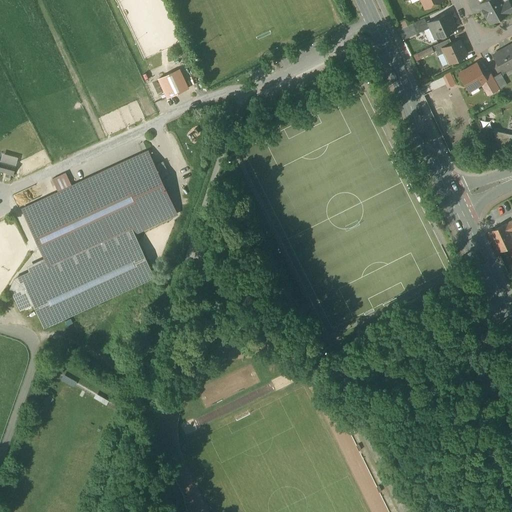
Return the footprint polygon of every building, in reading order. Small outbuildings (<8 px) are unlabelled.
[(421,0),(426,8),(443,1),(442,0),(421,0)] [(487,0),(480,5),(490,23),(511,11),(511,8),(508,1),(503,4),(500,0),(487,0)] [(449,14),(429,23),(431,27),(424,30),(429,41),(456,29),(449,14)] [(424,18),(413,24),(417,34),(424,30),(431,27),(429,23),(427,24),(424,18)] [(413,24),(399,30),(403,40),(417,34),(413,24)] [(450,39),(433,46),(438,56),(444,53),(443,48),(452,44),(450,39)] [(452,44),(443,48),(444,53),(446,56),(448,55),(451,62),(455,60),(456,61),(461,59),(461,57),(466,55),(467,54),(464,46),(462,46),(460,40),(452,44)] [(511,45),(503,50),(493,55),(494,56),(502,72),(503,73),(511,67),(511,66),(511,65),(511,63),(511,45)] [(432,47),(412,55),(415,62),(435,53),(432,47)] [(477,64),(459,74),(469,91),(481,84),(487,80),(485,77),(477,64)] [(179,69),(157,79),(166,98),(188,88),(179,69)] [(450,72),(444,74),(450,87),(456,84),(450,72)] [(491,73),(485,77),(487,80),(481,84),(487,96),(500,89),(491,73)] [(424,93),(434,116),(453,107),(441,79),(438,81),(441,86),(424,93)] [(511,138),(511,137),(499,141),(501,147),(511,144),(511,138)] [(176,214),(147,149),(73,183),(67,170),(50,178),(56,191),(20,207),(44,260),(26,268),(29,275),(15,281),(12,291),(21,310),(34,303),(44,325),(152,277),(133,233),(176,214)] [(0,171),(13,175),(18,157),(2,153),(0,159),(0,171)] [(506,224),(489,232),(498,252),(511,244),(511,237),(510,232),(511,230),(511,221),(506,224)] [(233,282),(217,276),(216,275),(216,273),(215,272),(214,271),(212,271),(210,271),(208,271),(206,271),(205,272),(204,274),(203,276),(203,278),(204,280),(205,282),(206,283),(208,284),(210,284),(229,292),(233,282)] [(69,378),(66,382),(73,386),(76,382),(69,378)]
